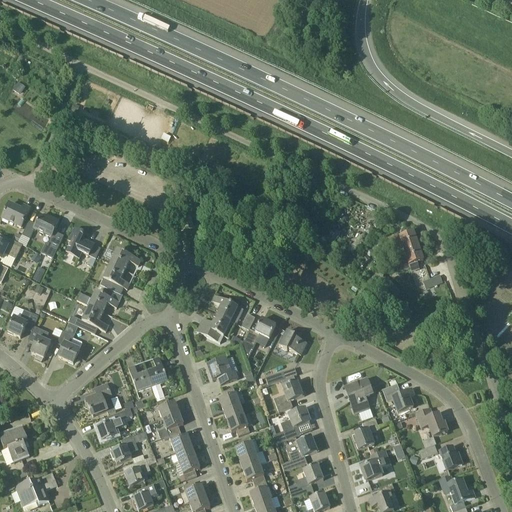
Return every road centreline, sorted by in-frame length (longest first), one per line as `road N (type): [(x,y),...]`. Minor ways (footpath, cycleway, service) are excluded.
road 1 (unclassified): [(511,443),(439,238),(0,23)]
road 2 (motorway): [(26,0),(511,229)]
road 3 (motorway): [(511,199),(90,0)]
road 4 (residential): [(500,511),(471,432),(441,388),(335,334)]
road 5 (motorway): [(511,154),(407,101),(375,73),(362,41),(364,0)]
road 6 (residential): [(188,262),(23,183),(0,185)]
road 7 (residential): [(235,511),(172,319)]
road 8 (residential): [(351,511),(322,402),(320,372),(335,334)]
road 9 (residential): [(335,334),(188,262)]
road 10 (residential): [(51,402),(148,321),(172,319)]
road 11 (residential): [(110,511),(51,402)]
